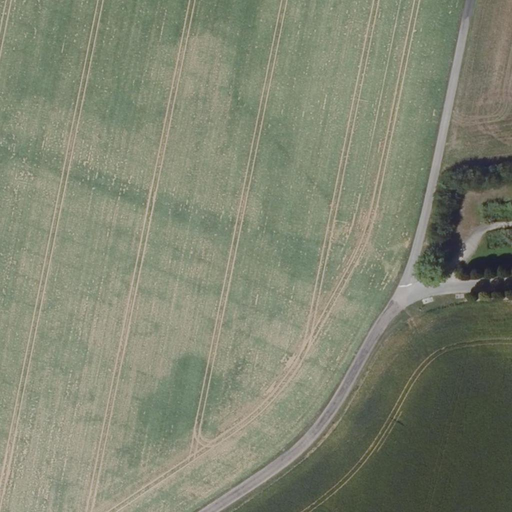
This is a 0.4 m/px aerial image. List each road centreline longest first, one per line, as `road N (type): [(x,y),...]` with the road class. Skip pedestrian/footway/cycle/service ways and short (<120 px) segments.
road 1 (unclassified): [(403,291),(309,436),(207,511)]
road 2 (unclassified): [(403,291),(469,0)]
